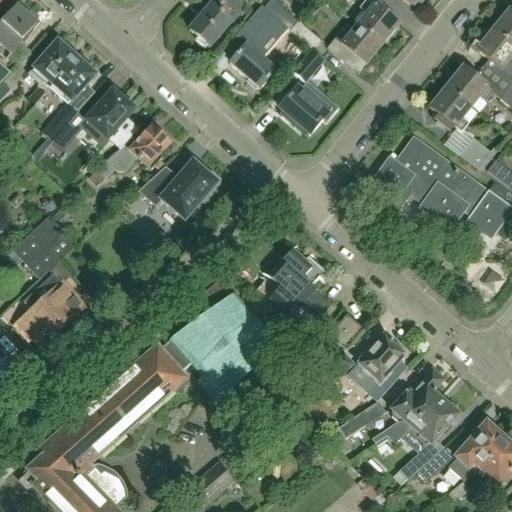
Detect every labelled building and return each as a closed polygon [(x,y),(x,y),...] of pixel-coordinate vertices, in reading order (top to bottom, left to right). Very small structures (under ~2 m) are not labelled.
[(209,50),(245,7),(236,0),(212,0),(202,12),(201,11),(200,13),(203,15),(188,32),(197,40),(195,42),(204,50),(206,48),(209,50)] [(402,0),(413,9),(414,7),(417,3),(421,6),(425,0),(402,0)] [(398,27),(366,1),(359,11),(364,15),(356,26),(382,47),(393,33),(396,28),(397,29),(398,27)] [(296,24),(270,2),(263,11),(289,34),(296,24)] [(20,43),(31,30),(33,32),(39,25),(30,17),(28,19),(16,8),(0,26),(0,47),(0,48),(0,47),(0,58),(5,63),(21,45),(20,43)] [(249,40),(269,17),(259,9),(240,31),(249,40)] [(511,15),(507,12),(506,14),(504,17),(501,15),(491,27),(494,29),(492,32),(511,49),(511,15)] [(319,45),(306,33),(296,24),(289,34),(310,52),(312,53),(319,45)] [(365,68),(382,47),(356,26),(347,37),(342,32),(325,52),(335,59),(357,77),(365,68)] [(511,66),(508,64),(511,58),(511,49),(492,32),(489,36),(486,33),(476,45),(479,48),(477,51),(476,51),(475,52),(510,81),(511,78),(511,66)] [(32,106),(74,61),(66,53),(65,51),(61,46),(58,47),(56,44),(27,76),(38,87),(36,89),(38,90),(27,102),(32,106)] [(274,73),(244,47),(228,66),(258,92),(274,73)] [(300,83),(320,60),(312,53),(310,52),(290,75),(300,83)] [(89,102),(79,93),(92,77),(90,76),(90,73),(85,68),(83,68),(74,61),(32,106),(34,108),(49,91),(66,106),(40,136),(50,144),(55,139),(56,137),(71,122),(78,113),(89,102)] [(0,82),(8,74),(0,66),(0,82)] [(493,95),(461,69),(460,71),(445,90),(470,110),(479,99),(485,104),(493,95)] [(0,101),(10,92),(2,84),(0,86),(0,101)] [(338,111),(307,84),(299,93),(296,90),(279,110),(282,113),(278,117),(293,130),(296,126),(309,137),(322,122),(326,125),(338,111)] [(452,129),(460,135),(467,126),(461,121),(470,110),(445,90),(430,109),(429,108),(428,110),(439,119),(436,123),(448,134),(452,129)] [(511,96),(506,92),(499,102),(511,112),(511,96)] [(100,148),(132,112),(130,110),(130,106),(126,102),(121,103),(111,93),(87,121),(82,126),(79,130),(80,131),(100,148)] [(71,122),(79,130),(82,126),(87,121),(78,113),(71,122)] [(65,148),(80,131),(79,130),(71,122),(56,137),(55,139),(65,148)] [(158,156),(169,144),(150,128),(135,145),(132,141),(96,172),(97,173),(105,181),(114,173),(115,175),(125,175),(137,161),(150,172),(154,168),(159,162),(161,159),(158,156)] [(511,211),(500,203),(487,194),(413,139),(394,164),(388,160),(365,191),(396,215),(409,198),(421,207),(418,211),(449,234),(463,215),(469,219),(465,225),(490,243),(511,212),(511,211)] [(489,154),(471,141),(458,159),(480,175),(497,153),(492,150),(489,154)] [(159,162),(154,168),(159,172),(164,167),(159,162)] [(182,221),(214,184),(206,178),(209,175),(196,163),(193,166),(191,164),(172,185),(158,173),(136,193),(153,208),(160,201),(182,221)] [(511,186),(511,176),(494,163),(486,173),(509,190),(511,186)] [(97,173),(89,180),(96,189),(105,181),(97,173)] [(506,194),(494,185),(488,193),(501,202),(506,194)] [(60,212),(47,222),(58,233),(70,223),(60,212)] [(37,282),(73,250),(58,233),(47,222),(46,221),(4,259),(14,270),(21,264),(37,282)] [(295,247),(266,279),(278,290),(268,302),(275,308),(271,312),(298,336),(302,332),(307,336),(331,308),(312,292),(313,291),(309,288),(323,273),(308,259),(303,264),(291,254),(296,248),(295,247)] [(54,277),(23,304),(34,317),(19,330),(30,342),(33,339),(41,348),(62,329),(59,327),(72,316),(68,311),(77,303),(54,277)] [(277,343),(234,296),(171,340),(172,341),(170,343),(191,368),(201,378),(196,383),(218,407),(277,343)] [(342,350),(360,330),(346,318),(335,329),(328,337),(335,344),(342,350)] [(375,388),(404,356),(399,350),(394,346),(389,343),(388,344),(382,339),(354,370),(375,388)] [(91,465),(185,381),(184,380),(192,374),(189,371),(191,368),(170,343),(166,346),(165,345),(159,352),(155,347),(37,455),(41,459),(26,473),(35,482),(31,486),(54,511),(119,511),(117,509),(125,501),(126,499),(126,498),(126,496),(125,492),(125,490),(123,486),(122,485),(121,482),(119,479),(116,476),(113,474),(110,472),(109,471),(104,469),(101,468),(99,468),(95,467),(94,468),(91,465)] [(335,382),(352,366),(343,356),(321,376),(330,386),(335,382)] [(395,436),(399,442),(409,430),(436,399),(432,396),(434,394),(432,392),(438,385),(428,375),(410,395),(407,393),(390,413),(391,419),(397,425),(371,442),(376,449),(385,443),(386,442),(395,436)] [(452,427),(458,421),(457,417),(446,407),(446,408),(436,399),(409,430),(428,446),(429,447),(433,442),(449,424),(452,427)] [(378,404),(377,404),(338,431),(345,441),(364,428),(365,429),(385,415),(378,404)] [(476,475),(478,472),(503,443),(484,426),(455,460),(456,461),(447,470),(463,484),(476,475)] [(389,449),(399,442),(395,436),(386,442),(385,443),(389,449)] [(441,450),(433,442),(429,447),(428,446),(397,474),(405,483),(414,474),(415,474),(434,457),(441,450)] [(380,455),(389,449),(385,443),(376,449),(380,455)] [(503,443),(478,472),(497,488),(511,471),(511,449),(511,450),(503,443)] [(424,485),(451,460),(441,450),(434,457),(415,474),(424,485)] [(375,453),(354,463),(359,472),(379,463),(375,453)] [(190,491),(197,499),(205,509),(234,485),(226,474),(221,465),(190,491)] [(448,498),(454,505),(468,493),(463,486),(448,498)] [(502,511),(505,509),(497,500),(484,511),(502,511)]
